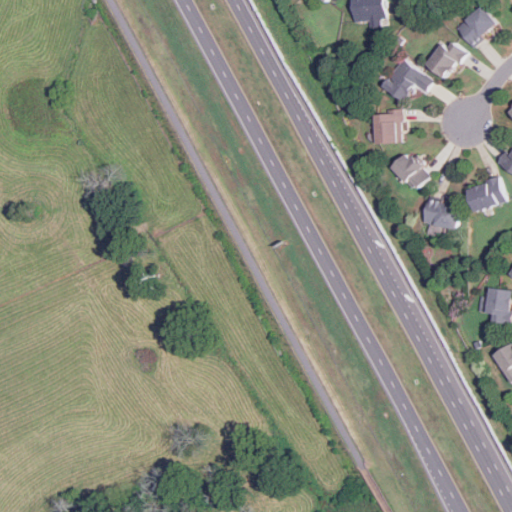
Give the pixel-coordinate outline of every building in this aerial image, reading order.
[(388,0),(355,0),(357,21),(372,19),(373,26),(383,25),(383,18),(390,17),(388,0)] [(502,23),(486,4),(460,26),(476,45),(502,23)] [(452,47),(446,42),(430,63),(450,78),(470,51),(456,41),(452,47)] [(386,85),(408,100),(419,85),(429,92),(438,80),(405,57),(386,85)] [(379,142),(406,142),(405,110),(378,111),(379,142)] [(434,175),(412,150),(395,166),(418,190),(434,175)] [(511,153),(508,150),(501,162),(511,168),(511,153)] [(471,187),(478,211),(510,201),(503,177),(471,187)] [(460,229),(465,206),(432,198),(427,221),(460,229)] [(483,295),(482,311),(498,312),(497,321),(511,322),(511,288),(493,286),(492,296),(483,295)] [(511,344),(498,353),(511,376),(511,344)]
